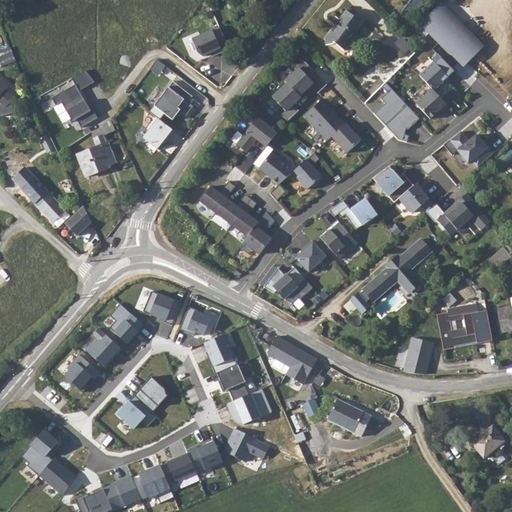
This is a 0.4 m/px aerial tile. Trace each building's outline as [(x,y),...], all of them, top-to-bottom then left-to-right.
[(441,5),(420,25),(463,69),(484,48),(441,5)] [(326,35),(326,47),(338,47),(345,52),(356,35),(355,34),(362,23),(346,12),(339,22),(341,23),(334,35),(326,35)] [(229,48),(220,27),(192,39),(198,53),(203,57),(211,53),(213,57),(223,53),(222,51),(229,48)] [(307,44),(303,47),(309,54),(313,51),(307,44)] [(12,47),(0,51),(0,65),(0,67),(17,61),(12,47)] [(433,91),(437,95),(447,86),(445,83),(449,79),(447,77),(453,71),(439,56),(433,62),(435,64),(420,77),(433,91)] [(158,60),(153,66),(161,72),(166,66),(158,60)] [(315,72),(305,62),(298,68),(301,70),(286,83),(288,85),(274,99),(287,113),(283,116),(290,123),(301,113),(295,106),(302,100),(300,98),(315,85),(309,78),(315,72)] [(76,86),(53,99),(57,107),(63,104),(74,123),(78,120),(82,129),(99,119),(91,106),(89,107),(80,92),(96,83),(86,71),(72,79),(76,86)] [(0,102),(7,108),(15,98),(6,90),(10,85),(0,76),(0,102)] [(193,96),(173,81),(154,106),(173,120),(180,110),(187,115),(193,106),(188,102),(193,96)] [(375,116),(386,127),(408,107),(403,102),(386,84),(382,88),(388,95),(381,101),(386,106),(375,116)] [(442,114),(449,108),(437,95),(433,91),(417,106),(431,121),(441,112),(442,114)] [(32,101),(14,107),(18,118),(35,112),(32,101)] [(333,139),(347,126),(341,119),(340,120),(333,113),(334,112),(324,101),(306,117),(329,143),(333,139)] [(408,107),(386,127),(400,141),(408,144),(410,138),(405,136),(407,131),(409,131),(421,121),(408,107)] [(340,120),(341,119),(334,112),(333,113),(340,120)] [(174,131),(156,117),(147,129),(149,130),(144,138),(158,149),(167,137),(168,138),(174,131)] [(279,134),(259,119),(238,146),(248,154),(253,148),(252,144),(256,144),(258,141),(267,149),(279,134)] [(104,128),(93,132),(99,148),(79,156),(88,177),(98,173),(99,171),(118,163),(108,136),(117,131),(113,121),(105,125),(104,128)] [(362,142),(347,126),(333,139),(348,155),(362,142)] [(462,133),(445,147),(453,156),(459,152),(469,165),(473,162),(478,168),(495,154),(484,141),(482,143),(481,144),(476,137),(469,143),(462,133)] [(296,172),(273,153),(260,170),(281,186),(296,172)] [(321,161),(316,155),(294,174),(309,191),(323,178),(314,167),(321,161)] [(27,167),(14,179),(54,223),(59,228),(71,217),(66,212),(67,211),(27,167)] [(374,180),(379,185),(394,172),(390,168),(374,180)] [(400,200),(415,187),(404,175),(400,179),(394,172),(379,185),(395,204),(400,200)] [(237,188),(230,183),(221,195),(212,188),(201,203),(217,214),(237,188)] [(427,193),(419,184),(415,187),(400,200),(411,214),(414,214),(422,207),(427,212),(434,206),(425,195),(427,193)] [(270,194),(276,201),(285,193),(279,186),(270,194)] [(436,204),(426,212),(434,222),(436,221),(449,237),(456,231),(460,236),(474,224),(476,227),(487,219),(467,194),(459,200),(462,203),(456,208),(454,206),(444,214),(436,204)] [(238,207),(228,200),(217,214),(233,226),(248,206),(243,201),(238,207)] [(351,212),(344,201),(330,212),(336,218),(340,215),(342,219),(346,216),(357,231),(369,223),(372,223),(380,218),(367,200),(351,212)] [(248,206),(233,226),(249,238),(257,228),(260,223),(250,216),(254,210),(248,206)] [(94,223),(86,207),(67,225),(79,237),(94,223)] [(359,245),(338,221),(332,226),(333,228),(328,233),(322,239),(340,260),(359,245)] [(249,238),(245,244),(261,256),(273,240),(257,228),(249,238)] [(371,306),(367,301),(372,296),(375,300),(398,282),(409,295),(420,287),(408,274),(430,255),(420,242),(398,261),(396,258),(386,266),(388,268),(360,293),(358,292),(349,299),(361,314),(371,306)] [(297,259),(310,274),(328,258),(315,243),(308,249),(297,259)] [(502,248),(487,261),(496,271),(510,258),(502,248)] [(313,289),(295,269),(286,276),(279,270),(266,287),(277,293),(279,291),(288,300),(294,303),(300,299),(302,301),(313,289)] [(179,304),(151,293),(144,313),(171,323),(179,304)] [(446,307),(435,309),(443,352),(455,350),(454,347),(476,343),(476,345),(492,342),(483,297),(446,304),(446,307)] [(119,305),(109,316),(116,323),(109,331),(125,344),(142,326),(119,305)] [(511,307),(496,311),(500,334),(511,331),(511,307)] [(206,316),(186,309),(180,328),(200,336),(206,316)] [(227,332),(201,343),(214,373),(235,364),(228,348),(233,346),(227,332)] [(101,334),(85,352),(101,366),(117,348),(101,334)] [(301,349),(277,335),(268,351),(269,354),(291,366),(292,365),(301,349)] [(433,344),(411,340),(406,372),(428,376),(433,344)] [(304,383),(317,358),(301,349),(292,365),(291,366),(287,373),(304,383)] [(79,357),(60,379),(77,393),(90,377),(94,381),(100,375),(79,357)] [(237,369),(220,376),(229,402),(233,402),(247,396),(237,369)] [(148,379),(132,394),(152,411),(163,398),(161,389),(148,379)] [(152,411),(132,394),(114,414),(131,429),(139,420),(146,426),(156,415),(152,411)] [(247,396),(233,402),(245,427),(262,420),(250,394),(247,396)] [(316,398),(304,403),(309,417),(321,412),(316,398)] [(337,398),(327,417),(359,435),(370,415),(337,398)] [(492,423),(470,441),(483,456),(505,438),(492,423)] [(37,430),(20,457),(36,475),(57,445),(37,430)] [(231,430),(222,446),(232,457),(243,461),(247,453),(261,459),(266,447),(231,430)] [(212,444),(199,451),(207,468),(221,462),(212,444)] [(186,456),(169,464),(177,484),(208,470),(207,468),(199,451),(197,446),(184,451),(186,456)] [(160,466),(131,479),(140,500),(148,496),(151,502),(172,492),(160,466)] [(115,511),(104,485),(74,498),(79,511),(115,511)]
